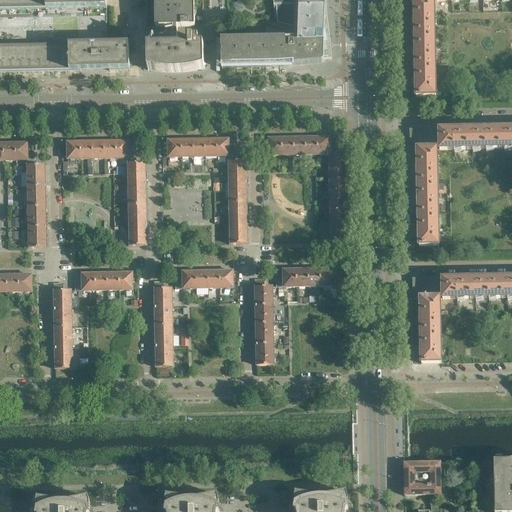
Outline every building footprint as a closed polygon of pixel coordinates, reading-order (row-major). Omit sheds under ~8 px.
[(0,0),(0,10),(9,11),(8,0),(0,0)] [(19,11),(18,0),(8,0),(9,11),(19,11)] [(28,10),(28,0),(18,0),(19,11),(28,10)] [(38,10),(37,0),(28,0),(28,10),(38,10)] [(47,0),(37,0),(38,10),(48,10),(47,0)] [(57,10),(57,0),(47,0),(48,10),(57,10)] [(67,10),(66,0),(57,0),(57,10),(67,10)] [(87,9),(86,0),(66,0),(67,10),(87,9)] [(97,9),(96,0),(86,0),(87,9),(97,9)] [(107,9),(106,0),(96,0),(97,9),(107,9)] [(204,69),(204,27),(195,27),(194,0),(155,0),(156,28),(147,28),(148,71),(149,71),(154,72),(157,73),(160,73),(164,74),(167,74),(170,74),(174,74),(177,74),(180,74),(184,74),(187,73),(190,73),(194,72),(197,71),(200,71),(203,70),(204,69)] [(325,6),(324,0),(274,0),(274,2),(275,20),(277,20),(278,24),(299,29),(326,29),(325,23),(325,6)] [(435,34),(434,2),(434,1),(414,2),(415,2),(415,6),(415,20),(414,20),(414,21),(416,21),(416,25),(415,25),(415,33),(414,33),(414,34),(435,34)] [(0,49),(2,49),(12,49),(22,49),(32,49),(41,48),(51,48),(61,48),(71,48),(80,48),(81,72),(89,72),(89,49),(92,49),(92,46),(101,46),(101,62),(95,62),(95,71),(109,71),(109,47),(108,47),(108,46),(107,9),(97,9),(87,9),(67,10),(57,10),(48,10),(38,10),(28,10),(19,11),(9,11),(0,10),(0,49)] [(330,59),(326,29),(299,29),(298,46),(297,56),(298,66),(322,64),(324,63),(324,62),(324,61),(332,59),(330,59)] [(435,65),(435,49),(435,34),(414,34),(416,34),(416,38),(415,38),(415,52),(415,53),(417,52),(417,56),(415,57),(416,65),(415,65),(415,66),(435,65)] [(297,56),(298,46),(295,46),(295,45),(280,45),(280,43),(280,38),(219,39),(219,45),(222,44),(222,69),(280,68),(298,66),(297,56)] [(130,71),(130,47),(130,45),(119,46),(119,47),(120,71),(129,71),(130,71)] [(101,62),(101,46),(92,46),(92,49),(89,49),(89,72),(95,71),(95,62),(101,62)] [(120,71),(119,47),(119,46),(108,46),(108,47),(109,47),(109,71),(120,71)] [(42,73),(41,48),(32,49),(32,73),(42,73)] [(52,72),(51,48),(41,48),(42,73),(52,72)] [(61,72),(61,48),(51,48),(52,72),(61,72)] [(71,72),(71,48),(61,48),(61,72),(71,72)] [(81,72),(80,48),(71,48),(71,72),(81,72)] [(13,73),(12,49),(2,49),(3,73),(13,73)] [(22,73),(22,49),(12,49),(13,73),(22,73)] [(32,73),(32,49),(22,49),(22,73),(32,73)] [(436,98),(435,81),(435,65),(415,66),(416,66),(416,70),(416,83),(415,83),(415,84),(417,84),(417,88),(416,88),(416,98),(436,98)] [(440,151),(439,131),(439,129),(409,130),(410,151),(417,151),(437,150),(437,151),(440,151)] [(511,129),(486,130),(486,151),(487,151),(487,149),(491,149),(491,150),(504,150),(505,150),(505,149),(509,149),(511,149),(511,129)] [(486,151),(486,130),(454,131),(454,151),(455,151),(455,150),(459,150),(472,150),(472,151),(473,151),(473,149),(477,149),(477,150),(486,150),(486,151)] [(454,151),(454,131),(439,131),(440,151),(454,150),(454,151)] [(329,144),(329,141),(329,138),(318,139),(318,156),(329,155),(330,155),(330,152),(330,149),(329,147),(329,144)] [(282,156),(282,139),(269,140),(269,157),(282,156)] [(294,156),(294,139),(282,139),(282,156),(294,156)] [(306,156),(306,139),(294,139),(294,156),(306,156)] [(318,156),(318,139),(306,139),(306,156),(318,156)] [(229,146),(229,143),(229,140),(217,141),(217,158),(229,157),(229,154),(229,151),(229,149),(229,146)] [(182,158),(181,141),(168,142),(168,158),(182,158)] [(194,158),(193,141),(181,141),(182,158),(194,158)] [(205,158),(205,141),(193,141),(194,158),(205,158)] [(217,158),(217,141),(205,141),(205,158),(217,158)] [(129,148),(129,145),(128,142),(116,143),(117,159),(128,159),(129,159),(129,156),(129,153),(129,151),(129,148)] [(82,160),(81,143),(68,143),(68,160),(82,160)] [(93,160),(93,143),(81,143),(82,160),(93,160)] [(105,160),(105,143),(93,143),(93,160),(105,160)] [(117,159),(116,143),(105,143),(105,160),(117,159)] [(16,162),(16,144),(4,145),(4,162),(16,162)] [(28,150),(28,147),(28,144),(16,144),(16,162),(28,161),(28,158),(28,155),(28,152),(28,150)] [(438,183),(437,151),(437,150),(417,151),(418,151),(418,156),(417,156),(418,169),(417,169),(417,170),(419,170),(419,174),(418,174),(418,183),(417,183),(438,183)] [(349,183),(349,178),(347,179),(346,160),(337,160),(330,161),(330,202),(347,202),(347,183),(349,183)] [(248,185),(248,181),(246,181),(246,162),(236,162),(229,163),(230,204),(247,204),(246,185),(248,185)] [(148,187),(148,182),(146,182),(145,164),(136,164),(128,164),(129,206),(146,205),(146,187),(148,187)] [(47,189),(47,184),(45,184),(45,166),(35,166),(28,166),(29,208),(46,208),(45,189),(47,189)] [(438,214),(438,198),(438,183),(417,183),(419,183),(419,187),(418,187),(418,201),(417,201),(418,202),(420,202),(420,206),(418,206),(419,214),(418,214),(418,215),(438,214)] [(350,225),(350,220),(348,220),(347,202),(330,202),(331,243),(348,243),(348,225),(350,225)] [(249,227),(249,222),(247,222),(247,204),(230,204),(231,245),(248,245),(247,227),(249,227)] [(149,228),(149,224),(147,224),(146,205),(129,206),(130,247),(147,247),(147,228),(149,228)] [(48,230),(48,226),(46,226),(46,208),(29,208),(30,249),(47,249),(46,230),(48,230)] [(439,247),(439,230),(438,214),(418,215),(419,215),(419,219),(419,233),(418,233),(418,234),(420,234),(420,238),(419,238),(419,247),(439,247)] [(321,287),(320,270),(308,271),(309,288),(321,287)] [(334,287),(334,270),(320,270),(321,287),(334,287)] [(297,288),(297,271),(283,271),(283,275),(283,278),(284,281),(284,284),(284,288),(297,288)] [(309,288),(308,271),(297,271),(297,288),(309,288)] [(220,289),(220,272),(208,273),(208,290),(220,289)] [(233,289),(233,272),(220,272),(220,289),(233,289)] [(196,290),(196,273),(183,273),(183,277),(183,280),(183,283),(183,286),(183,290),(196,290)] [(208,290),(208,273),(196,273),(196,290),(208,290)] [(108,291),(107,274),(96,275),(96,292),(108,291)] [(120,291),(119,274),(107,274),(108,291),(120,291)] [(133,291),(133,274),(119,274),(120,291),(133,291)] [(96,292),(96,275),(82,275),(82,278),(82,282),(82,285),(83,288),(83,292),(96,292)] [(19,293),(19,276),(7,276),(7,293),(19,293)] [(32,293),(32,276),(19,276),(19,293),(32,293)] [(443,300),(442,280),(442,279),(412,279),(413,300),(420,300),(440,299),(440,300),(443,300)] [(511,279),(489,280),(489,300),(490,300),(490,298),(494,298),(494,299),(507,299),(507,300),(508,300),(508,298),(511,298),(511,279)] [(457,301),(457,280),(442,280),(443,300),(457,300),(457,301)] [(489,300),(489,280),(457,280),(457,301),(458,301),(458,299),(462,299),(462,300),(475,299),(475,300),(476,300),(476,299),(480,299),(489,299),(489,300)] [(273,325),(273,306),(272,288),(264,288),(261,288),(259,288),(255,288),(256,304),(254,304),(254,309),(256,309),(256,325),(273,325)] [(173,327),(172,308),(172,290),(164,290),(161,290),(158,290),(155,290),(155,306),(153,306),(153,311),(155,311),(156,327),(173,327)] [(72,330),(72,310),(71,292),(64,292),(61,292),(58,292),(54,292),(55,308),(53,308),(53,313),(55,313),(55,330),(72,330)] [(441,332),(440,300),(440,299),(420,300),(421,300),(421,305),(421,318),(420,318),(420,319),(422,319),(422,323),(421,323),(421,332),(420,332),(441,332)] [(274,366),(274,345),(273,325),(256,325),(257,343),(255,343),(255,348),(257,348),(257,367),(274,366)] [(173,368),(173,347),(173,327),(156,327),(156,345),(154,345),(154,350),(156,350),(156,369),(173,368)] [(73,370),(73,349),(72,330),(55,330),(56,347),(54,347),(54,352),(56,352),(56,370),(73,370)] [(441,364),(441,348),(441,332),(420,332),(420,333),(422,333),(422,337),(421,337),(421,350),(421,351),(423,351),(423,355),(421,355),(422,365),(441,364)] [(511,511),(511,461),(494,462),(494,511),(511,511)] [(441,496),(441,463),(404,464),(404,497),(441,496)] [(345,511),(346,511),(348,510),(353,509),(348,502),(349,502),(347,493),(321,498),(296,494),(294,503),(295,503),(290,511),(295,511),(297,511),(345,511)] [(224,511),(219,505),(220,505),(218,495),(192,500),(167,496),(165,506),(166,506),(161,511),(224,511)] [(93,511),(90,507),(91,507),(89,498),(63,503),(38,499),(36,508),(37,509),(34,511),(93,511)]
